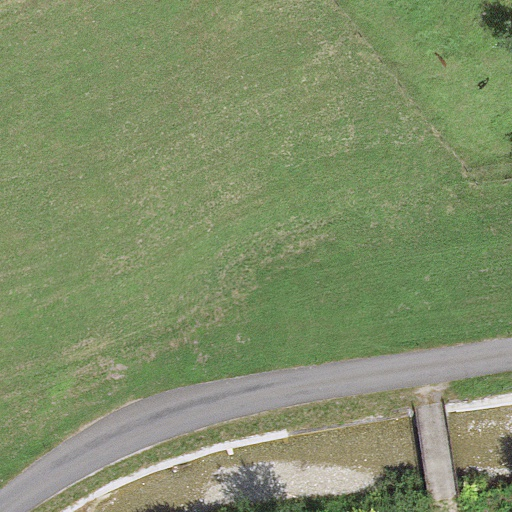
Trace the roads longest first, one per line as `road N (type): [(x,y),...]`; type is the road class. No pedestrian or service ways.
road 1 (tertiary): [(511,355),(223,403),(88,454),(0,508)]
road 2 (track): [(442,511),(428,368)]
